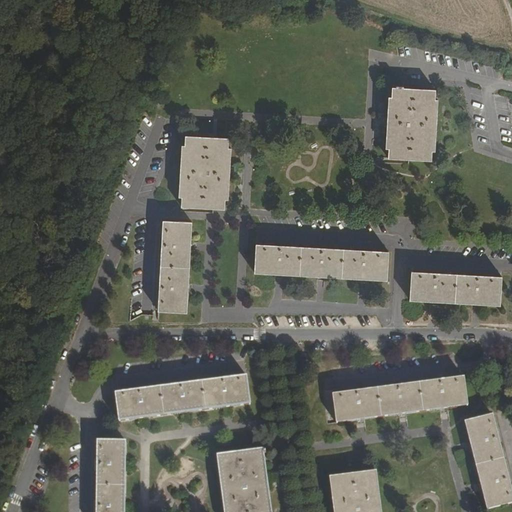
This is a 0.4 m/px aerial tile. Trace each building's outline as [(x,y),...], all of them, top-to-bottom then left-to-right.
[(435,100),(436,90),(392,87),(392,97),(388,97),(385,149),(388,149),(388,159),(431,161),(432,152),(435,152),(438,100),(435,100)] [(181,207),(225,210),(225,200),(229,200),(232,149),(229,148),(229,138),(185,135),(185,145),(182,145),(178,197),(181,198),(181,207)] [(188,313),(193,222),(163,220),(163,224),(162,224),(161,238),(163,238),(162,251),(160,251),(158,279),(160,280),(159,293),(158,293),(157,308),(159,308),(158,312),(188,313)] [(255,274),(300,276),(301,245),(287,244),(287,246),(274,246),(274,244),(259,243),(259,245),(256,245),(255,274)] [(300,276),(342,279),(344,248),(330,247),(329,249),(315,248),(315,246),(301,245),(300,276)] [(344,248),(342,279),(387,281),(389,252),(385,252),(385,250),(371,249),(371,251),(358,250),(358,248),(344,248)] [(414,271),(411,271),(409,301),(501,305),(502,277),(499,277),(499,275),(484,274),(484,276),(471,275),(471,274),(443,272),(442,273),(430,273),(430,271),(414,270),(414,271)] [(119,422),(251,404),(247,377),(244,377),(243,375),(230,377),(230,379),(216,380),(216,379),(187,383),(188,384),(174,386),(173,385),(146,388),(146,389),(133,391),(133,390),(118,392),(118,393),(116,394),(119,422)] [(336,424),(468,406),(464,378),(461,378),(461,377),(447,378),(447,380),(434,381),(433,380),(405,384),(405,386),(391,387),(391,386),(363,389),(363,391),(351,392),(350,391),(336,393),(336,395),(333,395),(336,424)] [(492,415),(464,422),(487,510),(511,503),(511,485),(510,486),(507,474),(508,473),(501,445),(500,445),(497,433),(498,432),(494,417),(493,418),(492,415)] [(125,511),(126,441),(97,441),(97,444),(95,444),(96,459),(97,459),(97,472),(95,472),(95,501),(97,501),(96,511),(125,511)] [(224,511),(272,511),(264,450),(217,456),(224,511)] [(334,511),(381,511),(376,472),(330,477),(334,511)]
